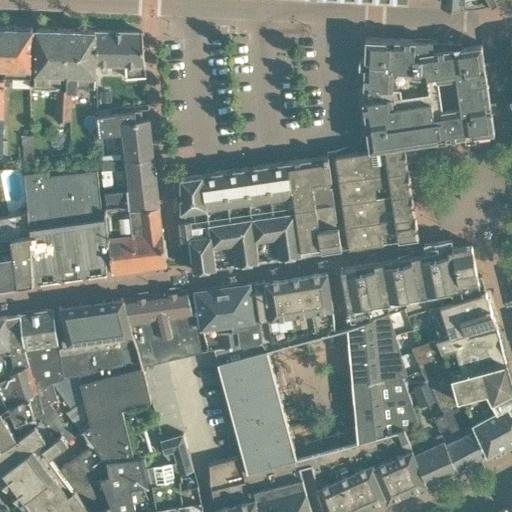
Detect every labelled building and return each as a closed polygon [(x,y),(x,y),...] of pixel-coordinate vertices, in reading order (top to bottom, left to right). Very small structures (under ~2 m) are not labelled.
[(33,47),(33,27),(0,25),(0,70),(6,71),(6,79),(0,78),(0,130),(3,131),(5,84),(10,84),(10,75),(31,76),(33,47)] [(72,75),(73,28),(37,27),(36,47),(35,86),(51,87),(51,86),(58,86),(57,104),(71,105),(71,92),(66,91),(67,74),(72,75)] [(97,62),(94,29),(73,28),(72,75),(67,74),(66,91),(71,92),(71,90),(78,90),(77,86),(95,87),(95,84),(95,74),(96,74),(97,62)] [(142,30),(108,29),(94,29),(97,62),(98,62),(98,75),(124,76),(124,74),(126,74),(126,77),(146,75),(142,30)] [(462,41),(451,41),(366,37),(361,150),(405,143),(495,130),(485,61),(482,42),(463,45),(462,41)] [(112,90),(101,90),(101,101),(112,100),(112,90)] [(70,119),(71,105),(57,104),(57,118),(70,119)] [(154,155),(150,118),(142,119),(141,110),(121,112),(98,115),(100,135),(123,132),(126,158),(154,155)] [(23,162),(34,161),(33,134),(22,135),(23,162)] [(408,164),(406,146),(405,143),(361,150),(181,176),(181,219),(180,219),(182,237),(189,236),(194,269),(261,259),(300,253),(305,253),(324,250),(419,236),(415,210),(412,187),(408,164)] [(130,184),(157,181),(154,155),(126,158),(102,160),(103,170),(105,187),(114,186),(112,169),(128,167),(130,184)] [(109,233),(108,216),(103,217),(98,169),(52,174),(52,175),(47,176),(47,170),(25,172),(29,210),(28,210),(34,281),(112,270),(109,233)] [(130,208),(160,205),(157,181),(130,184),(130,188),(128,188),(130,208)] [(107,208),(116,206),(114,186),(105,187),(107,208)] [(167,263),(163,227),(160,205),(130,208),(133,231),(109,233),(112,270),(167,263)] [(18,284),(34,281),(28,210),(0,215),(0,246),(12,245),(14,253),(18,284)] [(482,274),(478,275),(472,242),(448,247),(449,252),(423,257),(422,252),(341,267),(347,299),(345,299),(347,325),(381,314),(405,306),(407,313),(429,306),(486,287),(482,274)] [(0,286),(18,284),(14,253),(0,254),(0,286)] [(336,330),(333,306),(327,270),(255,281),(260,318),(263,338),(273,336),(276,346),(336,330)] [(263,338),(260,318),(255,281),(250,282),(197,289),(199,309),(202,326),(203,326),(209,348),(263,341),(263,338)] [(439,338),(496,320),(486,287),(429,306),(439,338)] [(197,289),(188,291),(187,288),(158,293),(166,327),(155,329),(157,339),(197,334),(198,340),(138,349),(144,365),(186,355),(209,348),(203,326),(202,326),(199,309),(197,289)] [(198,340),(197,334),(157,339),(155,329),(166,327),(158,293),(124,297),(133,332),(138,349),(198,340)] [(133,332),(124,297),(60,307),(64,326),(68,339),(62,339),(63,346),(59,347),(59,349),(63,378),(76,374),(80,382),(112,373),(115,384),(146,375),(144,365),(138,349),(133,332)] [(53,350),(53,342),(58,342),(57,327),(54,308),(20,313),(25,347),(29,363),(36,386),(52,380),(63,378),(59,349),(53,350)] [(29,363),(25,347),(20,313),(0,315),(0,351),(11,350),(15,369),(29,363)] [(311,452),(309,452),(312,464),(317,482),(318,486),(327,511),(350,511),(387,496),(388,498),(426,481),(410,440),(405,428),(407,427),(419,424),(414,408),(408,389),(406,384),(402,374),(398,362),(381,314),(347,325),(351,358),(352,379),(353,380),(354,399),(354,400),(356,418),(356,420),(358,439),(342,443),(341,444),(311,452)] [(511,378),(506,360),(498,325),(496,320),(439,338),(436,340),(412,347),(425,377),(427,381),(427,382),(429,381),(438,399),(441,407),(446,411),(466,402),(468,407),(488,452),(511,438),(511,378)] [(229,457),(209,462),(210,474),(210,481),(215,506),(216,511),(312,511),(306,489),(303,476),(300,467),(297,455),(296,450),(290,427),(289,426),(289,425),(284,407),(284,406),(282,399),(279,388),(279,386),(275,374),(274,368),(273,366),(269,348),(263,341),(214,348),(242,454),(233,456),(229,457)] [(0,376),(15,369),(11,350),(0,351),(0,376)] [(42,410),(42,408),(36,386),(29,363),(15,369),(0,376),(0,410),(28,392),(35,414),(42,410)] [(112,373),(80,382),(92,424),(83,431),(92,443),(60,467),(50,454),(61,446),(41,418),(37,421),(17,436),(0,445),(0,474),(9,486),(19,498),(30,511),(92,511),(111,506),(108,503),(96,477),(109,472),(106,458),(133,456),(123,407),(152,400),(146,375),(115,384),(112,373)] [(92,424),(80,382),(76,374),(63,378),(52,380),(72,407),(67,411),(82,429),(83,431),(92,424)] [(42,408),(43,406),(57,396),(52,380),(36,386),(42,408)] [(420,405),(438,399),(429,381),(427,382),(427,381),(413,386),(420,405)] [(37,421),(35,414),(28,392),(0,410),(0,445),(17,436),(37,421)] [(488,452),(468,407),(466,402),(446,411),(435,417),(440,429),(450,424),(456,438),(446,443),(457,468),(488,452)] [(61,446),(76,435),(54,407),(43,416),(41,418),(61,446)] [(158,425),(137,427),(139,446),(160,444),(158,425)] [(181,472),(194,468),(184,431),(161,438),(165,452),(174,449),(181,472)] [(446,443),(444,439),(441,432),(427,439),(413,438),(410,440),(426,481),(457,468),(446,443)] [(149,494),(141,478),(150,477),(144,456),(133,456),(106,458),(109,472),(96,477),(108,503),(111,506),(113,511),(155,511),(154,506),(152,506),(150,494),(149,494)] [(204,511),(198,483),(189,485),(187,476),(152,481),(157,506),(154,506),(155,511),(204,511)]
